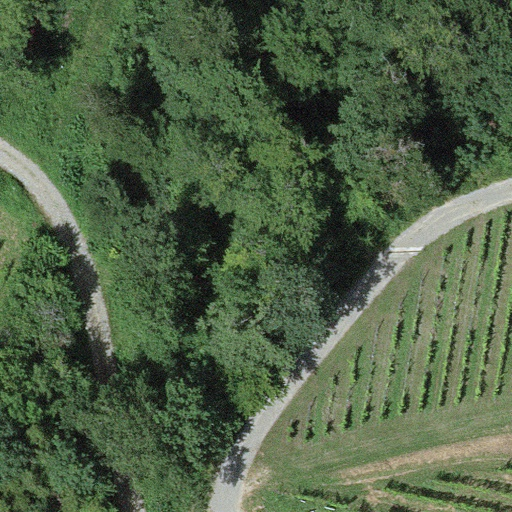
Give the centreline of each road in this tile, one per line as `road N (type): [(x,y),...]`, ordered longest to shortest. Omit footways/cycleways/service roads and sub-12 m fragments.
road 1 (track): [(511,186),(459,202),(415,234),(310,342),(241,442),(223,483),(226,511)]
road 2 (track): [(130,511),(76,255),(47,195),(0,160)]
road 3 (track): [(223,483),(402,437),(511,423)]
road 4 (track): [(47,195),(112,0)]
